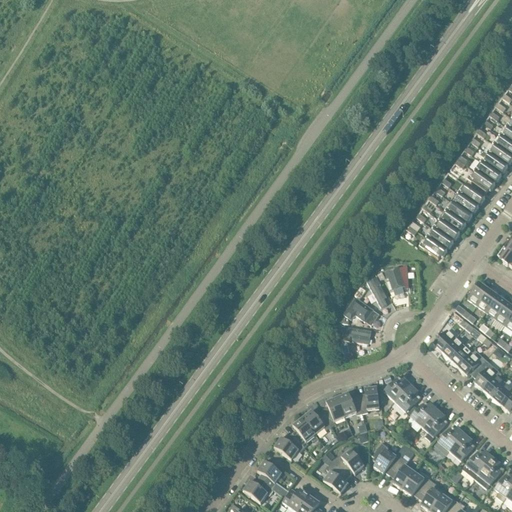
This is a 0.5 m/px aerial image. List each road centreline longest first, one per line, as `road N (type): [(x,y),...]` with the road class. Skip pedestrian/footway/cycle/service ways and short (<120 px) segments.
road 1 (secondary): [(101,511),(478,0)]
road 2 (unclassified): [(413,0),(40,511)]
road 3 (residential): [(257,450),(313,390),(392,360)]
road 4 (residential): [(404,352),(511,448)]
